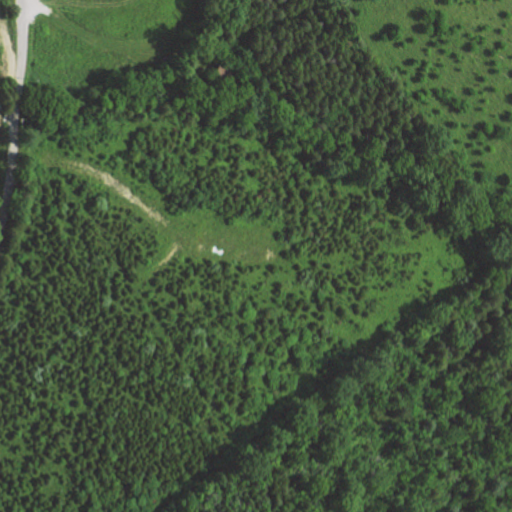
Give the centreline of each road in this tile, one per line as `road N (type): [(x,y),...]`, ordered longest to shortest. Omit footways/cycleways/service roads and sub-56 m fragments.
road 1 (residential): [(0,233),(22,60),(20,0)]
road 2 (track): [(13,146),(53,150),(88,167),(132,193),(166,227)]
